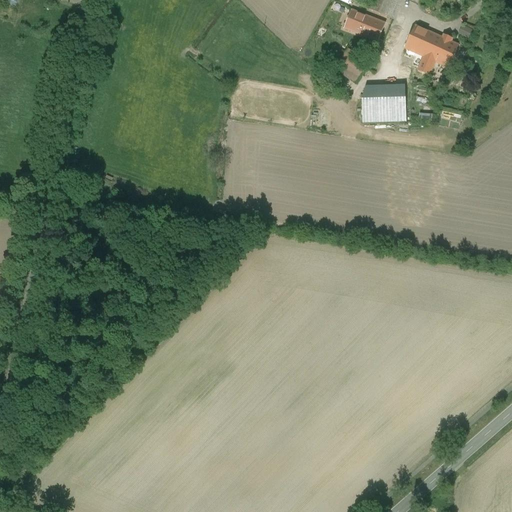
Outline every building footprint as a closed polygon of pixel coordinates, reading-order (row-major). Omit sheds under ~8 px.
[(401,0),(369,0),(366,9),(378,15),(387,18),(393,20),(401,0)] [(375,22),(352,12),(345,29),(363,36),(378,42),(385,25),(384,25),(375,22)] [(473,31),(463,26),(459,34),(469,39),(473,31)] [(458,47),(415,27),(405,48),(425,57),(435,61),(448,68),(458,47)] [(378,42),(363,36),(360,44),(376,50),(379,42),(378,42)] [(348,50),(335,69),(357,84),(367,69),(360,64),(363,60),(348,50)] [(425,57),(418,71),(429,76),(429,75),(433,65),(435,61),(425,57)] [(439,68),(433,65),(429,75),(434,77),(439,68)] [(365,90),(362,101),(363,123),(406,122),(405,89),(365,90)]
